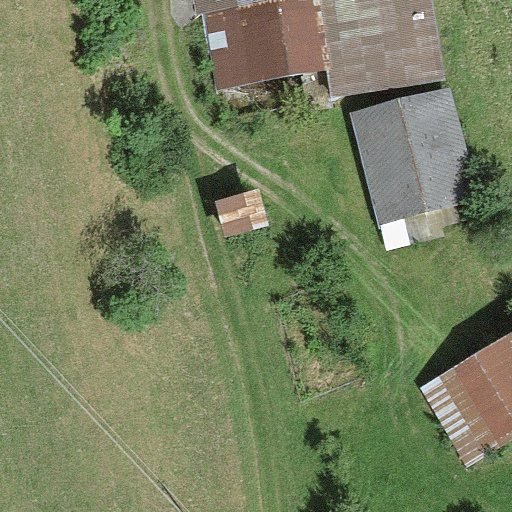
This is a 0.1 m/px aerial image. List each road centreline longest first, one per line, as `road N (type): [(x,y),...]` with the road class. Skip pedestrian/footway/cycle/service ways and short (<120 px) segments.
road 1 (track): [(274,511),(256,397),(158,0)]
road 2 (track): [(186,116),(341,249),(429,358)]
